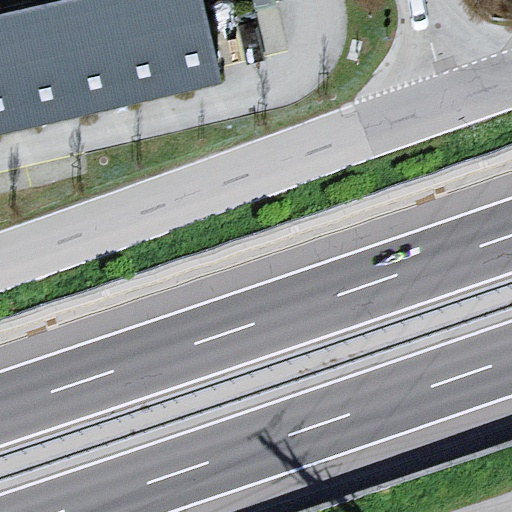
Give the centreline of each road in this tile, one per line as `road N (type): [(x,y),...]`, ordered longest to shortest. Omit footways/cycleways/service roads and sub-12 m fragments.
road 1 (motorway): [(511,235),(0,414)]
road 2 (tertiary): [(442,96),(0,243)]
road 3 (motorway): [(77,511),(511,361)]
